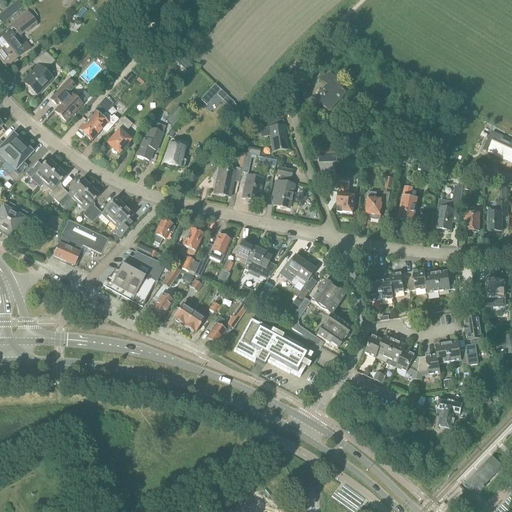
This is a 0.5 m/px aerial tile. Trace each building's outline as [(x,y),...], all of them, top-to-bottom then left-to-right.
[(0,21),(2,24),(12,16),(7,9),(0,15),(0,21)] [(28,11),(10,25),(11,26),(3,32),(7,37),(0,42),(0,59),(6,68),(27,51),(31,48),(26,42),(22,46),(18,41),(22,38),(20,36),(26,32),(27,34),(37,26),(36,24),(37,23),(28,11)] [(124,34),(118,28),(104,43),(111,49),(124,34)] [(38,66),(34,71),(23,82),(30,88),(29,90),(29,91),(33,95),(35,95),(36,94),(38,95),(50,82),(44,77),(47,73),(45,72),(55,60),(46,52),(34,61),(38,66)] [(188,75),(194,69),(180,55),(174,61),(188,75)] [(159,72),(153,69),(150,74),(156,78),(159,72)] [(325,95),(319,102),(325,108),(326,108),(329,111),(346,93),(337,84),(340,81),(327,69),(319,78),(330,88),(328,90),(326,88),(322,92),(325,95)] [(129,74),(124,80),(129,85),(134,78),(129,74)] [(141,77),(136,81),(140,85),(141,85),(142,86),(146,82),(141,77)] [(75,86),(69,80),(51,100),(56,105),(57,104),(60,107),(55,112),(66,123),(82,105),(71,95),(70,96),(68,94),(75,86)] [(221,91),(214,85),(200,100),(206,106),(217,95),(221,91)] [(227,96),(223,101),(230,108),(234,103),(227,96)] [(179,108),(167,122),(173,127),(185,114),(184,113),(180,109),(179,108)] [(77,133),(83,139),(102,118),(95,112),(77,133)] [(102,118),(83,139),(89,144),(101,131),(106,135),(119,121),(114,116),(112,119),(106,113),(102,118)] [(134,125),(125,117),(116,128),(119,131),(108,144),(119,154),(130,142),(130,141),(133,137),(128,132),(134,125)] [(268,134),(271,152),(287,150),(283,126),(273,127),(272,122),(260,124),(262,135),(268,134)] [(144,140),(137,156),(150,161),(154,150),(156,150),(162,134),(150,129),(146,140),(144,140)] [(496,156),(511,163),(511,141),(509,140),(493,132),(484,151),(496,156)] [(0,156),(6,162),(22,144),(13,136),(4,145),(0,141),(0,156)] [(186,144),(172,140),(166,164),(185,168),(186,161),(182,160),(186,144)] [(32,153),(22,144),(6,162),(15,170),(13,172),(18,177),(28,167),(23,163),(32,153)] [(336,163),(335,144),(318,145),(319,164),(336,163)] [(419,165),(420,156),(401,153),(399,161),(419,165)] [(241,169),(240,172),(248,174),(252,155),(245,154),(241,169)] [(418,170),(438,175),(441,164),(421,159),(418,170)] [(35,164),(26,174),(34,182),(38,179),(43,183),(57,169),(48,160),(40,169),(35,164)] [(240,172),(241,169),(232,167),(231,173),(219,170),(214,193),(228,197),(232,181),(238,183),(240,172)] [(57,169),(43,183),(52,192),(43,201),(48,206),(53,200),(63,189),(59,185),(66,177),(57,169)] [(281,176),(280,183),(279,183),(274,206),(290,209),(295,186),(288,185),(290,177),(291,178),(293,172),(279,169),(277,175),(281,176)] [(480,178),(479,180),(483,181),(488,182),(489,180),(490,176),(490,175),(481,173),(481,174),(480,178)] [(262,179),(245,175),(240,199),(244,200),(244,201),(246,201),(247,200),(257,203),(262,179)] [(386,178),(385,189),(392,190),(394,179),(386,178)] [(472,179),(465,178),(463,191),(470,192),(472,179)] [(63,189),(53,200),(58,204),(68,194),(77,203),(90,188),(82,180),(68,194),(63,189)] [(455,209),(460,210),(464,181),(460,180),(459,188),(455,187),(452,203),(440,201),(437,215),(439,215),(436,230),(450,232),(454,212),(455,209)] [(339,195),(337,213),(352,215),(355,197),(348,196),(349,185),(340,184),(339,195)] [(90,188),(77,203),(86,211),(83,214),(87,218),(96,209),(92,205),(100,197),(90,188)] [(403,197),(399,220),(413,222),(417,200),(411,199),(413,189),(410,189),(405,188),(404,194),(403,197)] [(369,193),(368,199),(366,215),(371,215),(370,220),(379,221),(380,216),(382,201),(374,200),(375,194),(369,193)] [(101,214),(102,214),(110,222),(124,207),(115,199),(101,214)] [(501,232),(501,218),(507,218),(507,203),(496,204),(497,210),(488,210),(488,214),(488,233),(501,232)] [(0,233),(1,234),(16,208),(9,204),(6,210),(0,205),(0,233)] [(116,234),(117,235),(111,241),(115,243),(120,238),(121,238),(129,229),(125,225),(133,216),(124,207),(110,222),(119,230),(116,234)] [(16,208),(1,234),(8,238),(9,236),(13,239),(17,231),(26,236),(35,226),(24,220),(27,214),(16,208)] [(96,209),(87,218),(93,224),(102,214),(101,214),(96,209)] [(471,215),(464,215),(464,221),(466,221),(466,232),(479,233),(479,216),(481,216),(481,209),(471,209),(471,215)] [(52,217),(46,228),(57,233),(63,222),(52,217)] [(155,239),(154,242),(152,245),(158,248),(159,245),(162,239),(165,240),(168,232),(172,234),(175,228),(171,226),(172,225),(161,220),(153,238),(155,239)] [(59,245),(53,258),(73,267),(79,253),(82,247),(101,256),(108,240),(68,221),(57,244),(59,245)] [(195,252),(202,235),(190,230),(186,239),(185,239),(182,246),(188,249),(186,254),(193,257),(195,252)] [(199,264),(194,274),(200,277),(209,258),(221,263),(224,257),(223,256),(230,241),(219,236),(216,243),(215,242),(213,247),(207,245),(199,264)] [(244,265),(247,260),(253,247),(241,242),(235,254),(237,255),(234,260),(244,265)] [(138,245),(135,252),(149,259),(152,261),(164,266),(168,261),(159,257),(160,255),(138,245)] [(259,265),(265,253),(253,247),(247,260),(248,260),(246,264),(244,268),(247,269),(249,270),(250,266),(252,262),(259,265)] [(107,286),(106,286),(106,287),(107,287),(110,289),(111,289),(121,294),(121,295),(122,295),(131,300),(132,301),(132,300),(142,306),(143,306),(143,305),(145,302),(156,282),(164,266),(152,261),(149,259),(136,253),(136,254),(138,255),(135,260),(133,259),(128,257),(123,265),(121,264),(119,268),(118,267),(116,271),(115,270),(110,279),(107,286)] [(295,277),(304,263),(295,256),(285,269),(295,277)] [(194,274),(199,264),(193,262),(194,261),(187,258),(182,269),(194,274)] [(226,261),(216,284),(222,287),(224,283),(225,284),(229,274),(228,274),(233,264),(226,261)] [(304,263),(295,277),(290,284),(294,286),(297,282),(303,286),(305,284),(309,278),(314,271),(313,270),(315,268),(310,265),(309,266),(305,264),(304,263)] [(173,269),(172,270),(162,284),(169,289),(181,272),(173,269)] [(424,276),(424,271),(413,273),(407,274),(410,292),(415,291),(427,290),(424,276)] [(438,293),(456,290),(454,276),(448,277),(447,272),(435,274),(438,293)] [(410,292),(407,274),(401,274),(389,276),(389,281),(390,281),(392,295),(403,293),(404,293),(410,292)] [(435,274),(424,276),(427,290),(427,295),(438,293),(435,274)] [(197,278),(190,288),(195,292),(196,293),(204,281),(197,278)] [(485,285),(476,286),(477,299),(486,299),(486,300),(486,308),(504,307),(504,300),(504,285),(502,282),(499,282),(499,281),(498,281),(497,279),(492,279),(491,281),(485,281),(485,285)] [(390,281),(389,281),(379,282),(382,301),(393,299),(392,295),(390,281)] [(310,302),(309,302),(327,315),(331,314),(344,296),(324,282),(310,302)] [(382,301),(379,282),(367,284),(370,303),(382,301)] [(255,300),(260,304),(271,287),(267,284),(255,300)] [(296,297),(302,301),(309,291),(303,287),(296,297)] [(163,316),(172,302),(162,295),(156,302),(157,303),(153,309),(157,312),(157,314),(160,316),(162,315),(163,316)] [(305,299),(287,326),(291,329),(312,343),(315,338),(298,326),(297,321),(310,303),(305,299)] [(185,326),(194,312),(198,307),(192,303),(188,308),(183,305),(174,319),(175,319),(175,322),(178,323),(180,323),(185,326)] [(194,312),(185,326),(189,328),(189,331),(192,333),(195,332),(195,333),(204,319),(209,323),(219,307),(214,303),(204,318),(194,312)] [(211,332),(206,338),(208,340),(210,341),(211,344),(213,345),(215,345),(216,345),(225,333),(227,334),(231,329),(233,330),(247,310),(240,305),(228,324),(218,317),(213,324),(214,325),(210,331),(211,332)] [(223,316),(227,310),(221,306),(216,312),(223,316)] [(482,339),(479,318),(480,318),(479,312),(472,313),(473,318),(465,319),(468,341),(472,341),(472,346),(466,348),(469,366),(477,365),(475,349),(476,349),(475,344),(480,343),(483,343),(482,339)] [(329,318),(316,336),(336,350),(350,329),(332,317),(329,318)] [(307,364),(312,355),(302,350),(303,348),(258,324),(258,326),(250,321),(233,352),(254,363),(255,362),(264,366),(266,362),(289,374),(290,373),(299,378),(304,369),(307,370),(309,366),(307,364)] [(377,354),(383,341),(373,336),(365,354),(376,359),(378,354),(377,354)] [(385,337),(383,341),(377,354),(378,354),(388,359),(395,341),(385,337)] [(399,363),(404,350),(404,351),(406,347),(395,341),(388,359),(386,363),(396,368),(398,363),(399,363)] [(468,367),(466,352),(460,353),(458,342),(447,344),(450,363),(462,362),(462,368),(468,367)] [(450,363),(447,344),(435,346),(437,355),(438,365),(439,365),(450,363)] [(399,363),(398,363),(396,368),(407,373),(409,368),(418,372),(420,358),(404,351),(404,350),(399,363)] [(420,358),(418,372),(419,373),(428,371),(429,376),(440,374),(439,365),(438,365),(437,355),(425,357),(420,358)] [(444,381),(445,390),(453,389),(452,380),(444,381)] [(481,405),(490,404),(489,391),(480,392),(481,405)] [(438,412),(439,414),(442,414),(445,415),(446,413),(450,414),(449,416),(456,417),(456,418),(459,418),(462,403),(441,398),(438,412)] [(439,414),(441,415),(438,427),(440,427),(440,429),(444,430),(445,429),(453,430),(456,418),(456,417),(449,416),(450,414),(446,413),(445,415),(442,414),(439,414)] [(466,483),(477,494),(480,492),(481,492),(485,488),(482,485),(500,467),(493,460),(475,479),(472,477),(466,483)]
